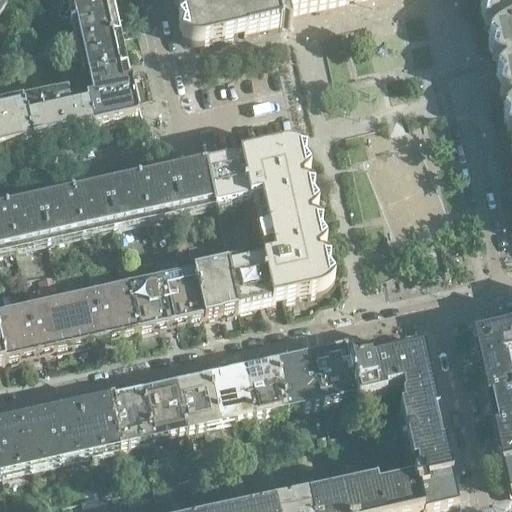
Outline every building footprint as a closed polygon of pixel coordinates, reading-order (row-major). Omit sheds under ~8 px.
[(0,0),(0,14),(8,0),(0,0)] [(111,9),(109,0),(69,0),(71,8),(67,9),(69,19),(111,9)] [(172,0),(175,3),(173,12),(175,13),(177,14),(179,24),(178,26),(177,29),(182,36),(180,45),(181,46),(186,48),(191,50),(193,50),(195,50),(197,50),(202,50),(278,33),(279,33),(280,33),(280,32),(281,32),(273,0),(172,0)] [(373,0),(273,0),(281,32),(283,32),(284,32),(289,32),(290,32),(292,31),(293,30),(293,29),(292,28),(291,28),(290,27),(288,19),(373,0)] [(511,0),(477,0),(479,1),(481,10),(480,12),(478,15),(484,23),(482,33),(487,36),(489,45),(487,48),(486,50),(492,58),(495,71),(500,94),(497,103),(499,104),(502,106),(504,116),(501,120),(507,128),(505,138),(508,140),(510,141),(511,149),(511,151),(511,153),(509,156),(511,159),(511,0)] [(118,41),(113,18),(111,9),(69,19),(71,28),(75,27),(80,50),(118,41)] [(125,71),(118,41),(80,50),(84,68),(79,69),(82,81),(88,80),(125,71)] [(132,103),(127,80),(125,71),(88,80),(93,103),(97,106),(103,105),(104,109),(132,103)] [(65,85),(63,75),(47,79),(49,89),(65,85)] [(92,136),(86,105),(81,106),(75,102),(70,103),(69,99),(52,102),(61,143),(92,136)] [(61,143),(52,102),(35,106),(34,101),(21,104),(31,149),(61,143)] [(137,123),(133,106),(132,103),(104,109),(103,105),(97,106),(93,103),(86,105),(92,136),(135,126),(136,126),(136,125),(136,124),(137,123)] [(31,149),(21,104),(0,108),(0,152),(1,156),(31,149)] [(319,243),(321,232),(316,229),(314,220),(316,218),(317,215),(311,206),(313,196),(311,194),(308,193),(306,183),(308,181),(309,179),(303,170),(305,159),(304,159),(300,157),(296,155),(294,154),(291,154),(289,154),(283,154),(206,172),(214,210),(215,216),(260,206),(273,264),(250,269),(243,236),(221,241),(228,277),(237,319),(317,301),(321,300),(323,299),(326,296),(330,293),(331,291),(333,288),(327,279),(329,268),(327,267),(324,265),(322,256),(324,254),(325,251),(319,243)] [(214,210),(206,172),(205,172),(204,172),(172,179),(180,218),(214,210)] [(180,218),(172,179),(139,187),(147,226),(180,218)] [(147,226),(139,187),(106,194),(114,233),(147,226)] [(114,233),(106,194),(72,202),(81,240),(114,233)] [(81,240),(72,202),(40,209),(48,248),(81,240)] [(48,248),(40,209),(6,216),(14,255),(48,248)] [(0,258),(14,255),(6,216),(0,217),(0,258)] [(123,275),(122,268),(110,270),(112,277),(123,275)] [(112,277),(110,270),(99,273),(101,280),(112,277)] [(101,280),(99,273),(88,276),(89,282),(101,280)] [(237,319),(228,277),(194,284),(203,326),(237,319)] [(203,326),(194,284),(161,291),(170,334),(203,326)] [(170,334),(161,291),(129,298),(137,341),(170,334)] [(137,341),(129,298),(94,306),(104,348),(137,341)] [(104,348),(94,306),(62,313),(71,356),(104,348)] [(71,356),(62,313),(28,320),(38,363),(71,356)] [(38,363),(28,320),(0,326),(0,350),(5,370),(38,363)] [(511,367),(511,338),(501,341),(499,333),(498,332),(497,330),(495,328),(493,327),(491,326),(488,326),(487,326),(484,327),(482,328),(481,329),(480,330),(479,332),(478,334),(478,336),(478,338),(478,339),(485,373),(510,367),(511,367)] [(431,399),(423,366),(420,353),(420,351),(419,350),(418,348),(417,347),(416,346),(415,346),(414,345),(412,344),(410,344),(408,344),(406,345),(405,345),(403,346),(402,347),(401,349),(400,351),(399,352),(399,353),(399,354),(399,356),(399,357),(401,364),(387,367),(394,398),(401,397),(403,405),(431,399)] [(354,400),(347,372),(344,356),(310,364),(321,414),(341,410),(340,403),(354,400)] [(321,414),(310,364),(276,371),(286,414),(301,411),(302,418),(321,414)] [(394,398),(387,367),(359,374),(357,374),(355,374),(353,373),(351,372),(350,371),(347,372),(354,400),(356,411),(383,405),(382,401),(394,398)] [(511,368),(510,367),(485,373),(493,408),(511,403),(511,368)] [(286,414),(276,371),(243,379),(254,428),(273,424),(271,418),(286,414)] [(254,428),(243,379),(209,386),(219,430),(234,426),(235,433),(254,428)] [(219,430),(209,386),(176,394),(187,444),(207,439),(205,433),(219,430)] [(187,444),(176,394),(142,401),(152,444),(166,441),(168,448),(187,444)] [(440,439),(431,399),(403,405),(399,409),(401,417),(397,418),(403,447),(440,439)] [(152,444),(142,401),(108,408),(118,454),(119,458),(138,454),(137,447),(152,444)] [(511,436),(511,403),(493,408),(500,439),(511,436)] [(118,454),(108,408),(91,412),(86,410),(85,410),(80,414),(80,415),(78,415),(88,461),(118,454)] [(88,461),(78,415),(76,416),(76,415),(70,414),(69,414),(65,418),(50,421),(60,467),(88,461)] [(60,467),(50,421),(33,425),(27,423),(26,424),(22,427),(22,428),(20,428),(30,474),(60,467)] [(369,437),(367,426),(360,427),(362,439),(369,437)] [(30,474),(20,428),(17,429),(17,428),(11,427),(6,431),(0,432),(0,475),(1,480),(30,474)] [(511,436),(500,439),(508,475),(511,473),(511,436)] [(372,448),(369,437),(362,439),(364,450),(372,448)] [(448,480),(440,439),(403,447),(409,476),(413,475),(414,483),(420,486),(448,480)] [(343,457),(341,449),(329,452),(331,460),(343,457)] [(309,464),(308,457),(296,459),(298,467),(309,464)] [(377,470),(374,457),(366,459),(369,471),(377,470)] [(298,467),(296,459),(284,462),(285,470),(298,467)] [(379,482),(377,470),(369,471),(372,484),(379,482)] [(240,479),(239,472),(229,474),(230,481),(240,479)] [(230,481),(229,474),(217,477),(218,484),(230,481)] [(455,511),(448,480),(420,486),(421,494),(415,495),(418,511),(455,511)] [(174,494),(172,487),(162,489),(163,496),(174,494)] [(165,503),(163,496),(162,489),(128,497),(131,511),(165,503)] [(378,511),(375,499),(373,490),(340,498),(342,511),(378,511)] [(418,511),(415,495),(410,491),(375,499),(378,511),(418,511)] [(106,501),(105,494),(96,495),(98,503),(106,501)] [(98,503),(96,495),(87,497),(89,505),(98,503)] [(342,511),(340,498),(306,505),(307,511),(342,511)]
